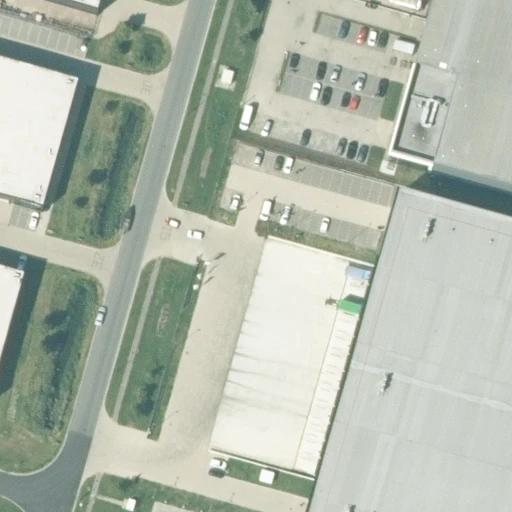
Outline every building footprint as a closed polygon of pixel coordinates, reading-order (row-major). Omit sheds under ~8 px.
[(37,0),(96,16),(100,0),(37,0)] [(421,41),(387,162),(487,190),(493,191),(499,193),(505,194),(511,196),(511,0),(432,0),(428,14),(427,21),(424,31),(421,41)] [(0,65),(0,201),(42,213),(77,87),(0,65)] [(305,511),(511,511),(511,231),(395,199),(392,198),(392,199),(305,511)] [(0,273),(0,361),(23,280),(0,273)]
